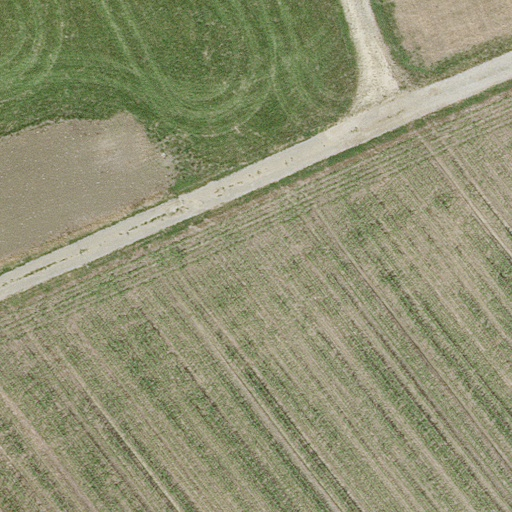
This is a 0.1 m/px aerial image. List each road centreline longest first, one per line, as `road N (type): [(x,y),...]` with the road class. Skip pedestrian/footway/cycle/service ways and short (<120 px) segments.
road 1 (track): [(0,284),(511,60)]
road 2 (track): [(384,115),(348,0)]
